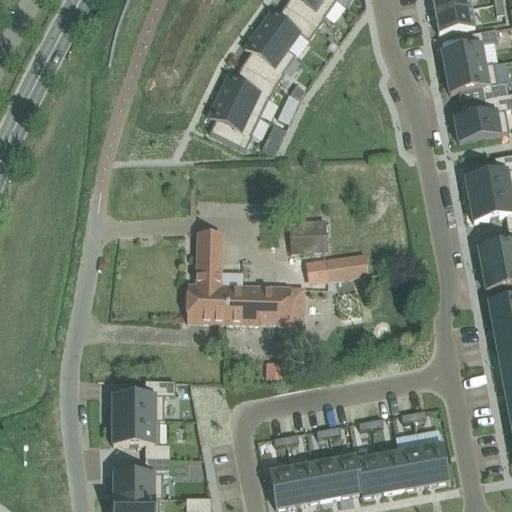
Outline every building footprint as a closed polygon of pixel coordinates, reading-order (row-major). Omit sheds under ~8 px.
[(291,0),(285,11),(317,34),(325,22),(324,21),(336,4),(329,0),(291,0)] [(468,0),(431,0),(435,19),(471,12),(468,0)] [(502,6),(494,8),(496,20),(504,18),(502,6)] [(271,16),(258,34),(295,61),(296,61),(288,55),(300,39),(308,46),(317,34),(285,11),(277,21),(271,16)] [(471,12),(435,19),(439,39),(475,32),(471,12)] [(251,57),(242,71),(276,91),(284,79),(283,78),(295,61),(258,34),(245,53),(251,57)] [(473,50),(442,56),(446,77),(493,68),(493,67),(484,69),(480,49),(498,46),(496,34),(471,39),(473,50)] [(493,68),(446,77),(450,98),(481,92),(483,105),(511,99),(511,98),(508,99),(506,87),(497,89),(493,68)] [(228,81),(218,102),(260,122),(268,103),(270,104),(276,91),(242,71),(235,85),(228,81)] [(297,89),(291,97),(299,104),(305,95),(297,89)] [(486,118),(454,124),(459,147),(509,138),(505,115),(511,113),(511,99),(483,105),(486,118)] [(288,100),(283,111),(294,116),(299,105),(288,100)] [(218,102),(208,122),(216,125),(210,138),(245,155),(252,141),(251,140),(260,122),(218,102)] [(273,129),(267,142),(279,148),(285,134),(273,129)] [(497,177),(465,182),(469,204),(511,196),(511,159),(494,163),(497,177)] [(511,196),(469,204),(473,227),(505,221),(507,234),(511,232),(511,196)] [(290,260),(327,256),(324,224),(287,227),(290,260)] [(510,247),(478,252),(482,273),(511,267),(511,232),(507,234),(510,247)] [(235,306),(236,291),(220,290),(222,238),(198,237),(197,290),(188,290),(187,327),(226,328),(227,306),(235,306)] [(365,259),(323,264),(326,287),(368,282),(365,259)] [(511,267),(482,273),(486,294),(511,289),(511,267)] [(226,328),(290,330),(291,293),(236,291),(235,306),(227,306),(226,328)] [(511,301),(488,306),(492,329),(511,324),(511,301)] [(511,324),(492,329),(496,350),(511,346),(511,324)] [(511,346),(496,350),(500,371),(511,368),(511,346)] [(266,366),(265,383),(284,384),(285,367),(280,367),(266,366)] [(511,368),(500,371),(504,392),(511,390),(511,368)] [(113,400),(113,425),(164,425),(164,400),(175,400),(175,386),(145,385),(145,400),(113,400)] [(424,415),(413,417),(414,425),(426,423),(424,415)] [(413,417),(401,419),(402,427),(414,425),(413,417)] [(382,422),(370,425),(372,433),(383,430),(382,422)] [(113,425),(113,450),(145,450),(145,464),(170,464),(170,449),(159,449),(159,426),(164,426),(164,425),(113,425)] [(370,425),(358,427),(360,435),(372,433),(370,425)] [(339,430),(327,433),(329,440),(341,438),(339,430)] [(327,433),(316,435),(317,443),(329,440),(327,433)] [(297,438),(285,441),(287,449),(299,446),(297,438)] [(285,440),(273,443),(275,451),(287,448),(285,440)] [(441,445),(419,449),(426,490),(448,485),(441,445)] [(419,449),(397,453),(405,493),(426,490),(419,449)] [(397,453),(376,457),(384,497),(405,493),(397,453)] [(355,456),(354,457),(362,501),(384,497),(376,457),(356,460),(355,456)] [(354,457),(333,461),(340,501),(361,497),(361,501),(362,501),(354,457)] [(333,461),(312,464),(319,505),(340,501),(333,461)] [(114,502),(113,502),(113,503),(163,503),(163,478),(170,478),(170,464),(145,464),(145,478),(114,478),(114,502)] [(312,464),(290,468),(298,509),(319,505),(312,464)] [(290,468),(268,472),(275,511),(282,511),(298,509),(290,468)] [(163,503),(113,503),(112,511),(159,511),(159,504),(163,504),(163,503)] [(211,511),(211,503),(186,503),(186,511),(211,511)]
